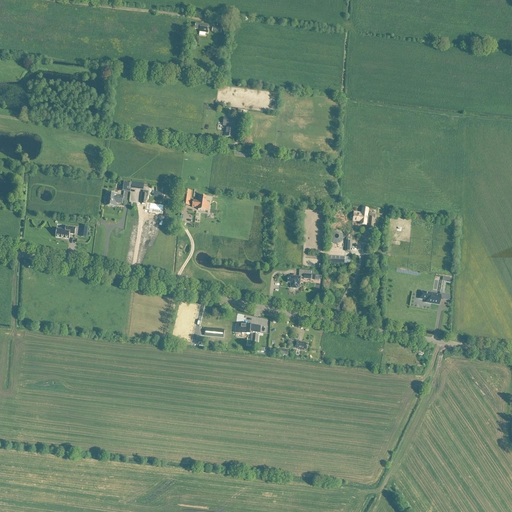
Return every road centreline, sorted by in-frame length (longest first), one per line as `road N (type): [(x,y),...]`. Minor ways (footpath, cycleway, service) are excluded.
road 1 (tertiary): [(301,316),(0,250)]
road 2 (track): [(0,116),(215,146),(238,142),(238,132)]
road 3 (tertiary): [(301,316),(511,355)]
road 4 (track): [(55,0),(214,21)]
